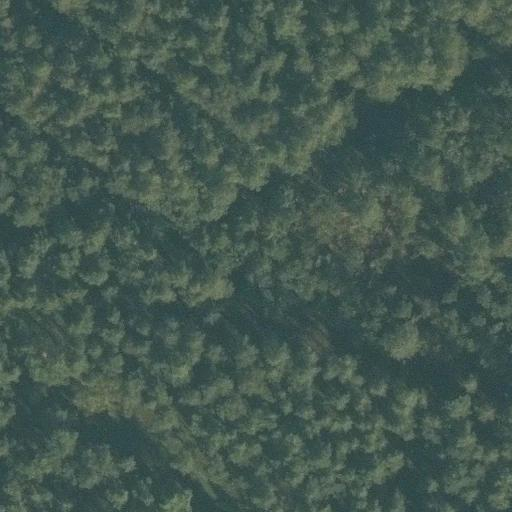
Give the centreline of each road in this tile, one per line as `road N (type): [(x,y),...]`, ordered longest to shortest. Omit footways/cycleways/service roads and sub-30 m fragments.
road 1 (unknown): [(18,347),(511,77)]
road 2 (track): [(0,333),(242,511)]
